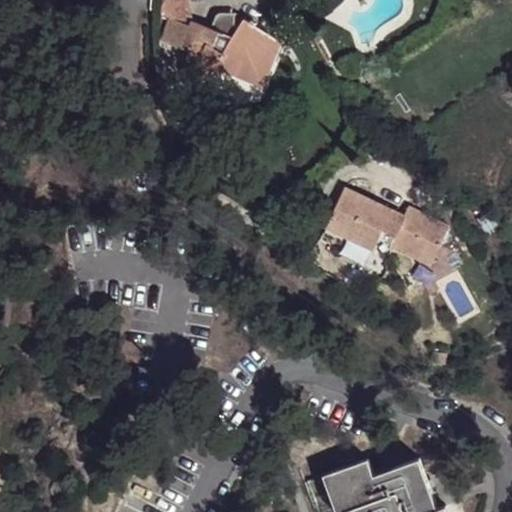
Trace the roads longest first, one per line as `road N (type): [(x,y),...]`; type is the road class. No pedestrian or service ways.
road 1 (residential): [(502,511),(510,483),(502,453),(481,428),(323,376),(285,374),(261,390),(195,511)]
road 2 (residential): [(114,0),(124,174),(142,203),(236,215)]
